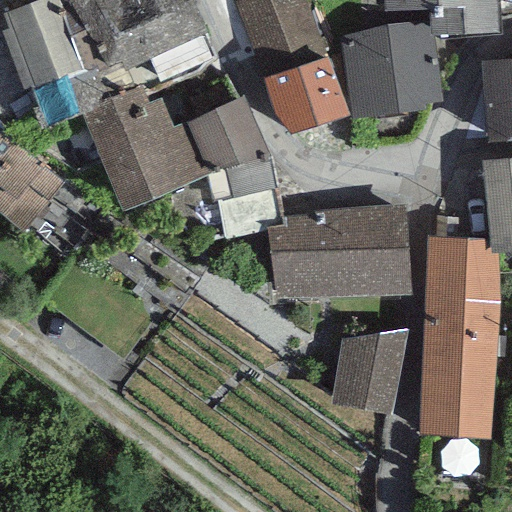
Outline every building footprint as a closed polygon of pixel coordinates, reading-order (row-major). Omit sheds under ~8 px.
[(56,0),(21,0),(3,6),(41,118),(83,104),(97,98),(96,93),(133,81),(126,60),(123,61),(119,51),(84,63),(63,3),(58,4),(56,0)] [(56,0),(58,4),(63,3),(84,63),(119,51),(123,61),(126,60),(133,81),(141,79),(148,96),(162,91),(159,84),(216,52),(193,0),(56,0)] [(306,0),(239,0),(234,2),(288,123),(346,103),(306,0)] [(496,0),(429,0),(431,18),(498,13),(496,0)] [(428,19),(338,33),(350,110),(441,95),(428,19)] [(511,50),(480,53),(485,131),(511,129),(511,50)] [(97,98),(83,104),(124,197),(208,167),(214,198),(276,178),(267,139),(243,87),(174,119),(162,91),(148,96),(141,79),(133,81),(96,93),(97,98)] [(64,179),(0,130),(0,210),(21,228),(64,179)] [(511,150),(481,153),(490,235),(490,245),(498,244),(511,242),(511,150)] [(402,200),(284,211),(284,220),(267,221),(274,296),(409,284),(402,200)] [(484,234),(426,231),(418,425),(490,429),(498,310),(498,244),(490,245),(490,235),(484,234)] [(388,408),(405,327),(342,334),(334,398),(388,408)]
